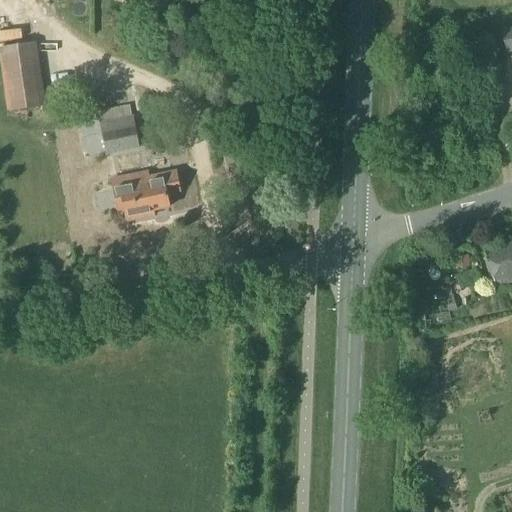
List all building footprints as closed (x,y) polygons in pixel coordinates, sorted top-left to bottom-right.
[(0,54),(8,111),(38,107),(29,45),(0,49),(0,54)] [(105,156),(139,149),(132,116),(99,123),(105,156)] [(180,192),(176,172),(148,178),(147,173),(112,180),(119,215),(126,214),(127,222),(155,217),(153,211),(169,208),(167,195),(180,192)] [(26,225),(47,223),(45,202),(24,204),(26,225)] [(495,287),(511,281),(511,243),(485,252),(495,287)] [(469,267),(468,256),(453,258),(454,269),(469,267)] [(473,320),(510,308),(505,293),(484,300),(485,303),(470,308),(473,320)] [(412,333),(425,332),(423,315),(411,316),(412,333)]
